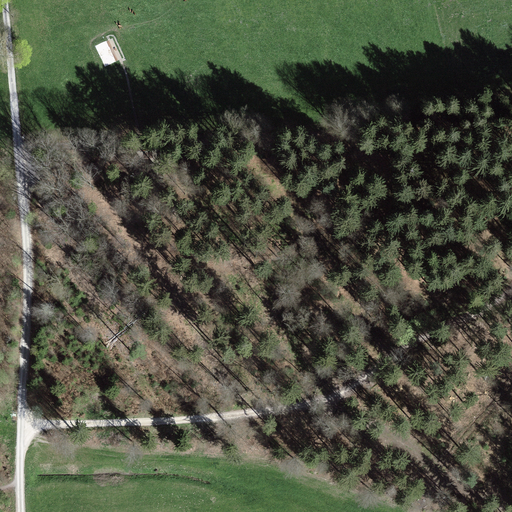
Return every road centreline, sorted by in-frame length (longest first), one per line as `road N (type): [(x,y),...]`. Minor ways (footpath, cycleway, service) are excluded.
road 1 (track): [(20,425),(191,421),(313,393),(511,283)]
road 2 (track): [(0,0),(29,278),(20,425)]
